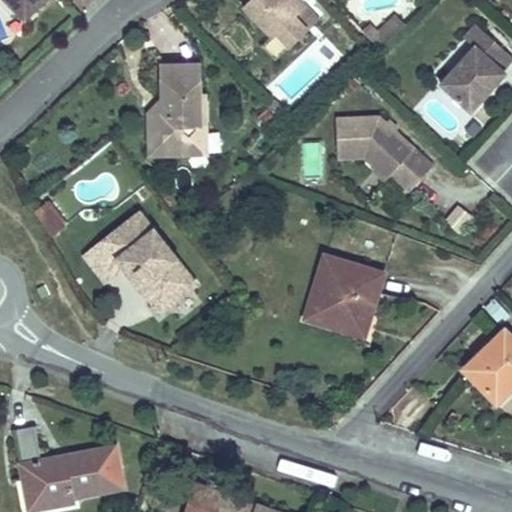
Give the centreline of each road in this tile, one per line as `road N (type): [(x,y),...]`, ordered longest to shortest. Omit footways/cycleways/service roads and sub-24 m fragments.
road 1 (residential): [(344,460),(234,426),(68,357),(0,309)]
road 2 (residential): [(511,252),(358,427),(344,460)]
road 3 (residential): [(138,0),(0,128)]
road 4 (residential): [(511,505),(344,460)]
